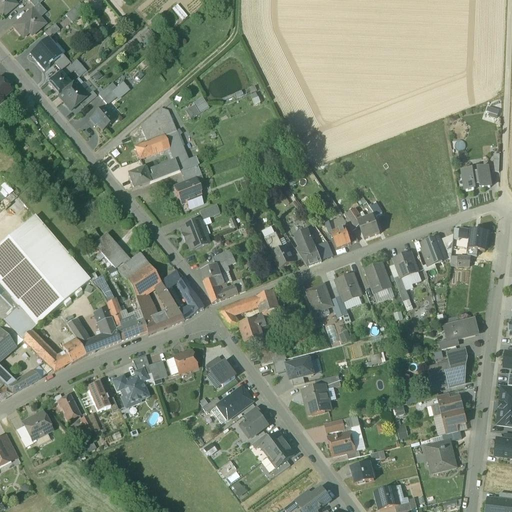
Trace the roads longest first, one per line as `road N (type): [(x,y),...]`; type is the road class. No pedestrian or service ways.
road 1 (residential): [(470,511),(504,206),(211,314)]
road 2 (residential): [(211,314),(193,281),(0,51)]
road 3 (residential): [(359,511),(211,314)]
road 4 (residential): [(211,314),(0,410)]
road 5 (track): [(245,0),(243,33),(92,161)]
road 6 (track): [(504,206),(510,0)]
